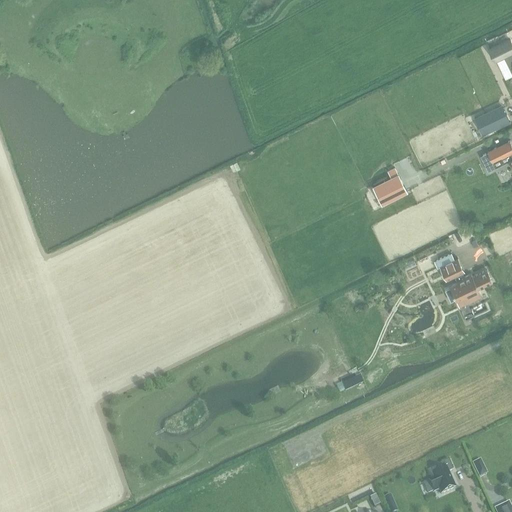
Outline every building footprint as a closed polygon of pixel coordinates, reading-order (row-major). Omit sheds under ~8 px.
[(511,42),(510,39),(490,49),(496,60),(505,56),(511,71),(511,77),(511,79),(511,81),(511,82),(511,42)] [(483,135),(510,122),(502,105),(475,118),(483,135)] [(478,127),(471,130),(475,136),(481,133),(478,127)] [(511,143),(510,140),(488,151),(493,162),(509,154),(511,160),(511,162),(511,143)] [(410,168),(402,172),(410,189),(418,185),(410,168)] [(392,177),(373,186),(382,204),(407,192),(398,174),(392,177)] [(411,201),(405,204),(407,208),(413,205),(417,203),(415,199),(411,201)] [(465,296),(468,303),(482,296),(478,289),(492,282),(487,270),(473,277),(471,274),(464,277),(462,273),(464,272),(457,258),(454,259),(451,253),(434,261),(437,268),(440,267),(446,280),(455,276),(457,282),(449,286),(450,287),(445,290),(450,301),(455,298),(456,300),(465,296)] [(360,375),(342,384),(345,391),(363,382),(360,375)] [(480,459),(472,463),(479,478),(487,474),(480,459)] [(441,495),(455,489),(448,473),(453,471),(448,460),(443,462),(446,468),(432,475),(434,479),(429,482),(434,492),(439,490),(441,495)] [(375,495),(370,498),(374,507),(379,504),(375,495)] [(390,495),(383,498),(387,509),(394,505),(390,495)] [(511,511),(511,510),(508,503),(495,509),(496,511),(511,511)]
